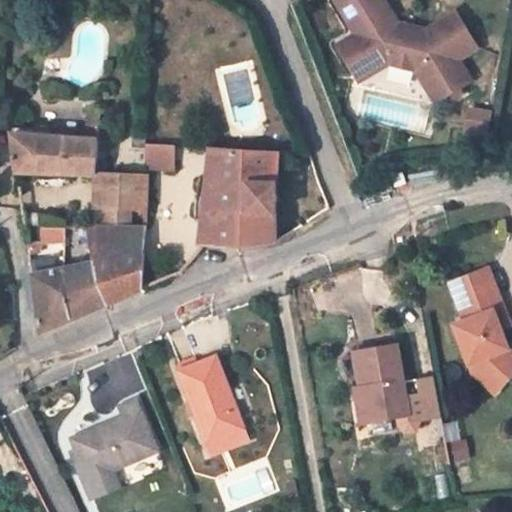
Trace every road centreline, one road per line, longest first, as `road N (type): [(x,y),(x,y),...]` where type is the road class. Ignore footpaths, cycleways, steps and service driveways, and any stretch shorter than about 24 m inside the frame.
road 1 (residential): [(0,376),(357,230)]
road 2 (unknown): [(281,260),(325,511)]
road 3 (residential): [(277,0),(357,230)]
road 4 (residential): [(357,230),(473,186),(511,185)]
